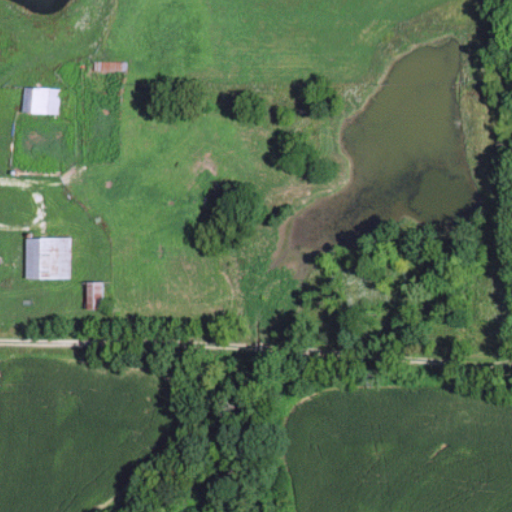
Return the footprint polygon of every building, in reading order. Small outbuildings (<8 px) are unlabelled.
[(126,72),(126,62),(94,62),(94,72),(126,72)] [(59,114),(60,89),(24,88),(23,113),(59,114)] [(74,238),(27,238),(27,280),(74,280),(74,238)] [(107,282),(91,282),(91,310),(107,310),(107,282)] [(23,386),(23,368),(6,368),(6,386),(23,386)]
